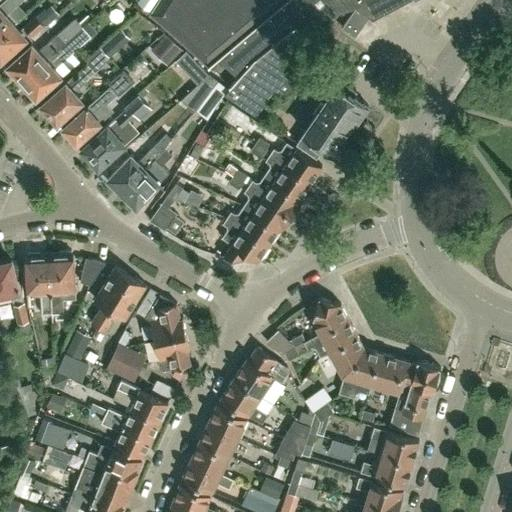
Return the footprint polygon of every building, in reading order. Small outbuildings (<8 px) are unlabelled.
[(0,0),(0,36),(15,24),(2,10),(12,0),(0,0)] [(156,0),(138,0),(137,2),(150,10),(156,0)] [(208,66),(259,21),(283,0),(157,0),(149,13),(166,29),(173,34),(187,48),(208,66)] [(354,6),(355,7),(342,26),(355,35),(368,16),(372,19),(407,0),(283,0),(259,21),(218,57),(239,77),(250,65),(275,41),(285,34),(288,32),(295,29),(354,6)] [(15,24),(0,36),(0,55),(2,58),(25,36),(28,39),(44,24),(35,14),(19,28),(15,24)] [(16,74),(21,80),(64,42),(82,25),(74,17),(38,49),(32,42),(7,64),(8,65),(6,67),(14,75),(16,74)] [(82,25),(64,42),(21,80),(27,86),(25,88),(33,97),(35,95),(36,96),(61,74),(55,67),(90,35),(82,25)] [(311,99),(352,128),(368,104),(353,93),(355,89),(340,78),(338,80),(328,73),(327,74),(304,59),(311,48),(288,32),(285,34),(275,41),(250,65),(239,77),(225,93),(256,114),(275,88),(285,95),(294,81),(314,95),(311,99)] [(166,33),(150,48),(167,64),(182,48),(166,33)] [(109,38),(99,46),(108,56),(117,48),(109,38)] [(89,60),(87,62),(42,102),(49,111),(48,115),(52,119),(56,118),(58,120),(82,99),(74,89),(109,57),(108,56),(99,46),(87,58),(89,60)] [(200,64),(190,73),(198,82),(208,73),(200,64)] [(202,101),(218,80),(209,72),(198,83),(189,91),(202,101)] [(109,84),(63,126),(69,134),(69,136),(73,141),(75,140),(77,142),(111,111),(105,104),(117,93),(109,84)] [(89,157),(88,158),(95,166),(97,164),(98,166),(124,143),(132,135),(124,126),(135,116),(137,117),(149,107),(138,95),(124,109),(125,110),(82,148),(89,157)] [(352,128),(311,99),(302,112),(312,119),(296,142),(316,156),(324,144),(335,152),(352,128)] [(166,133),(154,144),(138,160),(130,152),(108,177),(109,178),(109,182),(113,186),(117,186),(122,191),(161,151),(165,146),(171,138),(166,133)] [(259,136),(254,143),(265,150),(270,143),(259,136)] [(270,153),(311,181),(322,165),(287,141),(281,149),(278,150),(274,147),(270,153)] [(261,157),(265,150),(254,143),(250,149),(261,157)] [(161,151),(122,191),(127,196),(127,199),(131,203),(135,203),(136,205),(159,181),(152,174),(172,153),(165,146),(161,151)] [(311,181),(270,153),(265,159),(269,162),(270,165),(265,173),(302,199),(303,198),(301,196),(311,181)] [(232,174),(237,168),(230,163),(226,170),(232,174)] [(237,168),(232,174),(243,182),(248,175),(237,168)] [(248,185),(292,214),(302,199),(265,173),(259,181),(256,181),(252,178),(248,185)] [(239,189),(243,182),(232,174),(228,181),(239,189)] [(149,219),(165,229),(177,212),(169,206),(184,187),(176,181),(149,219)] [(243,204),(282,229),(292,214),(248,185),(244,191),(248,193),(248,197),(243,204)] [(226,216),(268,244),(278,229),(281,231),(282,229),(243,204),(238,212),(235,213),(230,210),(226,216)] [(231,243),(223,255),(241,258),(245,251),(257,259),(268,244),(226,216),(222,222),(226,225),(227,228),(221,236),(231,243)] [(63,321),(63,311),(63,298),(63,291),(76,291),(76,288),(74,253),(72,253),(72,249),(59,250),(59,254),(50,254),(52,321),(63,321)] [(41,321),(52,321),(50,254),(40,255),(40,251),(27,252),(27,255),(25,255),(27,293),(40,292),(41,321)] [(90,283),(99,270),(105,261),(86,256),(80,280),(90,283)] [(0,298),(22,293),(18,279),(17,279),(12,258),(2,261),(0,259),(0,298)] [(92,321),(99,326),(130,274),(115,264),(94,298),(103,304),(92,321)] [(130,274),(99,326),(105,330),(116,312),(125,317),(146,283),(130,274)] [(156,338),(186,331),(183,316),(180,317),(177,302),(176,302),(160,292),(146,316),(151,319),(156,338)] [(321,333),(349,318),(340,302),(319,296),(319,297),(311,302),(309,307),(314,316),(313,317),(321,333)] [(24,301),(13,304),(17,323),(28,320),(24,301)] [(321,333),(305,341),(304,342),(307,349),(312,346),(315,347),(319,356),(329,350),(330,351),(358,336),(349,318),(321,333)] [(79,357),(90,336),(76,329),(66,350),(79,357)] [(285,337),(277,329),(266,340),(280,354),(294,346),(285,337)] [(163,369),(190,363),(187,347),(190,346),(186,331),(156,338),(163,369)] [(295,346),(304,342),(305,341),(301,334),(291,339),(295,347),(295,346)] [(352,374),(367,345),(361,341),(358,336),(330,351),(341,373),(343,373),(337,392),(346,395),(352,374)] [(106,367),(135,380),(147,354),(118,341),(106,367)] [(257,345),(249,358),(248,358),(273,376),(281,382),(289,370),(286,365),(275,358),(257,345)] [(352,374),(346,395),(354,397),(356,392),(359,390),(368,393),(372,380),(378,382),(387,353),(373,349),(367,345),(352,374)] [(299,353),(295,346),(295,347),(285,352),(288,359),(299,353)] [(400,390),(400,389),(403,390),(412,361),(387,353),(378,382),(378,383),(400,390)] [(234,376),(261,395),(273,376),(248,358),(249,358),(247,357),(234,376)] [(400,389),(400,390),(390,425),(418,434),(431,390),(434,390),(435,387),(438,382),(440,376),(440,370),(441,366),(438,365),(434,363),(426,360),(420,360),(417,360),(416,362),(412,361),(403,390),(400,389)] [(273,403),(261,395),(234,376),(221,396),(248,414),(261,421),(267,413),(273,403)] [(82,380),(76,390),(99,403),(104,393),(82,380)] [(132,406),(160,419),(168,401),(121,380),(118,387),(136,396),(132,406)] [(36,405),(31,383),(13,387),(17,408),(36,405)] [(326,399),(320,389),(306,399),(313,409),(326,399)] [(60,393),(53,410),(85,423),(91,406),(60,393)] [(327,401),(315,409),(315,410),(321,419),(322,418),(330,413),(334,410),(327,401)] [(247,417),(217,403),(208,422),(238,435),(247,417)] [(109,407),(105,414),(152,436),(160,419),(132,406),(127,416),(109,407)] [(372,420),(374,412),(363,408),(361,417),(372,420)] [(311,425),(309,430),(322,434),(323,434),(330,413),(322,418),(321,419),(315,410),(314,415),(311,425)] [(302,411),(299,421),(309,424),(311,425),(314,415),(312,415),(308,413),(302,411)] [(105,414),(102,422),(120,430),(115,440),(143,453),(152,436),(105,414)] [(42,417),(35,436),(46,440),(54,422),(42,417)] [(294,418),(284,435),(289,438),(305,443),(305,440),(309,430),(311,425),(309,424),(299,421),(294,418)] [(238,435),(208,422),(199,440),(229,454),(238,435)] [(259,424),(254,435),(274,442),(278,432),(259,424)] [(370,436),(384,440),(380,452),(412,462),(419,439),(373,426),(370,436)] [(284,435),(276,453),(281,455),(291,458),(293,451),(294,451),(301,453),(305,443),(289,438),(284,435)] [(229,454),(199,440),(191,458),(221,472),(229,454)] [(0,467),(14,465),(9,443),(0,444),(0,467)] [(89,450),(86,457),(135,476),(142,458),(105,443),(100,455),(89,450)] [(360,471),(374,475),(406,484),(412,462),(380,452),(377,464),(364,460),(360,471)] [(263,478),(267,460),(239,453),(235,471),(263,478)] [(29,475),(35,460),(23,455),(17,470),(29,475)] [(281,455),(278,464),(288,468),(291,458),(281,455)] [(135,476),(86,457),(83,465),(79,475),(99,483),(128,494),(135,476)] [(42,458),(37,471),(68,482),(73,470),(42,458)] [(191,458),(182,476),(212,490),(216,481),(229,487),(234,478),(221,472),(191,458)] [(292,479),(299,481),(303,470),(295,468),(292,479)] [(75,485),(72,493),(120,511),(128,494),(99,483),(79,475),(75,485)] [(259,490),(277,498),(284,483),(266,475),(259,490)] [(369,490),(366,501),(397,511),(403,492),(401,491),(402,488),(359,476),(356,486),(369,490)] [(299,481),(292,479),(288,491),(295,493),(299,481)] [(172,501),(201,511),(221,511),(222,511),(207,505),(211,494),(180,482),(172,501)] [(56,487),(49,484),(45,492),(52,496),(56,487)] [(65,510),(69,511),(120,511),(72,493),(65,510)] [(259,511),(273,511),(278,502),(259,494),(253,509),(259,511)] [(18,499),(14,511),(27,511),(31,502),(18,499)] [(167,511),(201,511),(172,501),(167,511)] [(348,511),(397,511),(366,501),(362,511),(355,511),(349,510),(348,511)]
